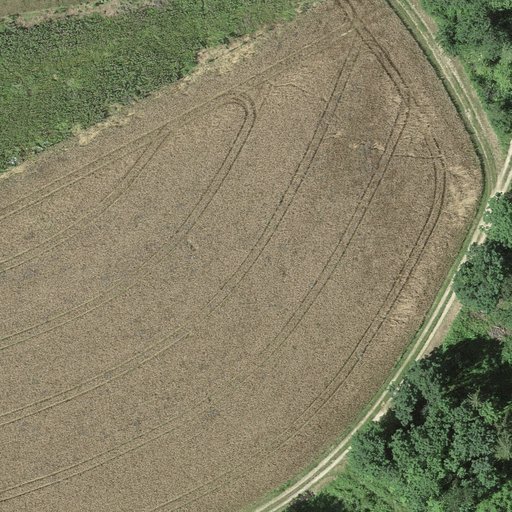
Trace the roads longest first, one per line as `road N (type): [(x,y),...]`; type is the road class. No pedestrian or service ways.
road 1 (track): [(511,164),(414,356),(348,441),(255,511)]
road 2 (track): [(399,0),(465,104),(502,183)]
